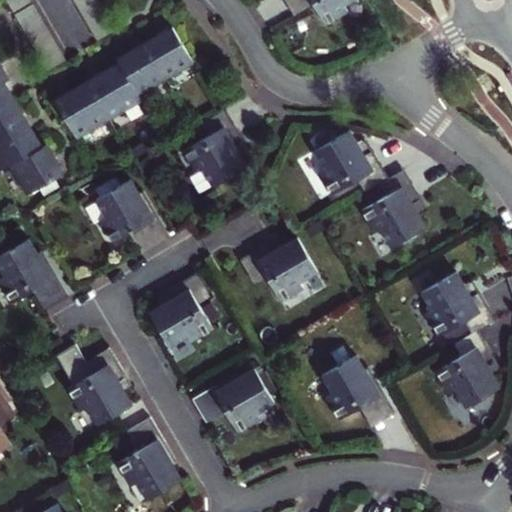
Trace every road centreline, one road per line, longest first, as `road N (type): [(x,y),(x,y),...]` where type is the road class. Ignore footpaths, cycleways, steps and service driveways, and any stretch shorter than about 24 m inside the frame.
road 1 (residential): [(235,511),(109,295)]
road 2 (residential): [(235,511),(275,490),(348,472),(428,480),(473,496)]
road 3 (residential): [(224,0),(282,81),(329,87),(376,72)]
road 4 (residential): [(376,72),(475,149),(511,190)]
road 5 (residential): [(376,72),(496,9)]
